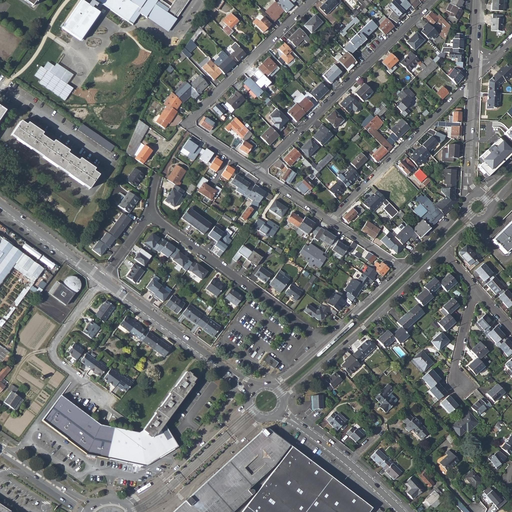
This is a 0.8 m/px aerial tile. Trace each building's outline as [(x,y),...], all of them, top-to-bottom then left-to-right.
[(81,0),(62,28),(80,41),(99,13),(95,10),(92,8),(81,0)] [(97,0),(97,1),(100,3),(128,22),(138,7),(135,5),(128,0),(97,0)] [(161,0),(155,0),(168,8),(170,6),(161,0)] [(173,0),(170,6),(168,8),(166,12),(176,19),(188,0),(173,0)] [(217,11),(223,1),(221,0),(217,0),(208,14),(211,16),(216,10),(217,11)] [(286,12),(293,5),(287,0),(279,0),(279,1),(278,0),(274,0),(275,2),(284,10),(286,12)] [(326,15),(338,3),(334,0),(327,0),(319,8),(326,15)] [(407,15),(413,10),(403,0),(401,0),(397,5),(407,15)] [(405,0),(414,9),(420,2),(418,0),(405,0)] [(451,0),(449,4),(462,10),(464,7),(461,5),(464,1),(463,1),(463,0),(451,0)] [(492,0),(493,3),(492,3),(491,10),(502,11),(503,2),(507,2),(506,0),(492,0)] [(278,16),(284,10),(275,2),(264,13),(273,22),(276,19),(276,18),(278,16)] [(462,10),(449,4),(449,3),(446,10),(451,13),(447,20),(455,24),(462,11),(462,10)] [(356,16),(364,7),(362,5),(355,11),(354,9),(352,12),(353,13),(356,16)] [(273,22),(264,13),(260,9),(258,11),(261,14),(252,23),(262,33),(273,22)] [(435,16),(434,15),(431,12),(424,19),(428,23),(430,26),(436,21),(440,25),(441,23),(446,28),(449,25),(439,14),(437,16),(436,15),(435,16)] [(230,29),(238,21),(230,14),(223,21),(226,25),(225,26),(223,28),(222,29),(229,36),(233,31),(230,29)] [(208,15),(200,27),(201,29),(210,18),(208,15)] [(311,33),(322,22),(315,15),(304,25),(311,33)] [(375,24),(377,27),(386,18),(384,16),(381,19),(381,18),(375,24)] [(385,35),(394,26),(386,18),(377,27),(384,34),(385,35)] [(502,31),(502,19),(491,18),(491,22),(492,22),(491,31),(502,31)] [(342,29),(338,25),(334,22),(331,25),(339,33),(342,29)] [(430,26),(428,23),(424,26),(425,28),(421,32),(428,40),(432,36),(434,39),(439,34),(430,26)] [(307,43),(310,39),(299,28),(288,39),(289,41),(286,44),(291,50),(295,46),(295,47),(303,39),(307,43)] [(198,29),(190,40),(193,42),(201,31),(198,29)] [(414,50),(424,41),(417,33),(412,38),(411,37),(406,42),(414,50)] [(462,39),(462,34),(455,34),(454,39),(453,39),(452,48),(442,47),(440,52),(445,53),(448,53),(462,53),(462,49),(463,49),(463,39),(462,39)] [(190,40),(181,52),(186,57),(197,46),(193,42),(190,40)] [(234,52),(228,57),(235,64),(237,62),(236,61),(244,53),(238,47),(239,47),(235,42),(229,47),(234,52)] [(291,50),(286,44),(284,43),(278,49),(283,54),(280,56),(287,64),(296,55),(291,50)] [(66,99),(74,87),(55,76),(61,65),(57,63),(64,53),(49,44),(38,63),(41,65),(35,75),(41,79),(39,83),(66,99)] [(360,59),(367,52),(360,45),(356,49),(355,48),(348,54),(354,60),(355,60),(358,57),(360,59)] [(316,56),(321,51),(318,47),(313,52),(316,56)] [(181,52),(177,58),(180,62),(186,57),(181,52)] [(354,60),(348,54),(346,52),(342,56),(337,61),(346,69),(348,71),(353,66),(351,64),(351,63),(354,60)] [(425,67),(422,63),(410,52),(407,55),(408,56),(400,63),(408,71),(417,63),(423,70),(423,69),(425,67)] [(236,61),(237,62),(245,54),(244,53),(236,61)] [(462,68),(463,53),(462,53),(448,53),(448,58),(455,58),(457,58),(457,62),(456,61),(455,65),(456,65),(462,68)] [(212,54),(208,57),(210,59),(214,64),(217,61),(213,58),(215,57),(212,54)] [(388,70),(398,61),(390,54),(381,63),(388,70)] [(226,55),(217,63),(226,72),(235,64),(228,57),(226,55)] [(432,60),(429,57),(422,63),(425,67),(426,66),(432,60)] [(276,66),(268,58),(257,69),(265,77),(269,74),(271,76),(279,69),(276,66)] [(439,67),(442,64),(435,58),(432,60),(438,66),(439,67)] [(222,72),(214,64),(210,59),(202,67),(214,80),(222,72)] [(426,66),(432,72),(438,66),(432,60),(426,66)] [(508,77),(511,73),(511,67),(508,63),(501,70),(500,69),(497,72),(505,80),(506,81),(509,78),(508,77)] [(330,83),(340,73),(333,65),(323,76),(330,83)] [(428,75),(432,72),(426,66),(425,67),(423,69),(428,75)] [(456,85),(464,75),(461,73),(454,67),(448,76),(456,85)] [(417,75),(422,81),(428,75),(423,69),(423,70),(417,75)] [(493,77),(489,81),(488,93),(500,93),(500,85),(505,80),(497,72),(493,76),(493,77)] [(258,88),(263,83),(254,73),(248,78),(249,79),(258,88)] [(189,85),(195,91),(199,95),(201,92),(200,92),(208,85),(199,76),(189,85)] [(287,84),(289,85),(295,79),(293,77),(287,84)] [(249,79),(236,92),(244,100),(246,98),(244,96),(250,90),(257,97),(258,95),(261,98),(264,94),(258,88),(249,79)] [(424,82),(431,90),(432,89),(433,87),(426,80),(424,82)] [(185,81),(173,93),(181,102),(182,103),(195,91),(189,85),(185,81)] [(317,101),(328,90),(321,83),(310,94),(317,101)] [(363,101),(373,92),(364,83),(360,88),(361,88),(355,94),(363,101)] [(409,104),(412,101),(411,100),(415,95),(411,92),(406,86),(404,88),(397,95),(402,100),(396,106),(401,112),(404,116),(409,112),(406,108),(409,105),(409,104)] [(442,99),(449,93),(443,87),(436,93),(442,99)] [(169,108),(170,107),(176,111),(181,102),(173,93),(172,92),(163,104),(166,106),(169,108)] [(234,110),(244,100),(236,92),(231,97),(232,97),(226,103),(234,110)] [(499,102),(500,93),(488,93),(487,100),(487,103),(486,102),(486,109),(491,109),(491,108),(496,108),(496,102),(499,102)] [(351,94),(349,96),(348,96),(340,104),(349,112),(352,109),(355,112),(358,112),(360,110),(360,107),(356,103),(358,102),(351,94)] [(306,111),(313,105),(302,95),(294,103),(296,104),(303,112),(305,110),(306,111)] [(225,112),(227,109),(223,106),(217,100),(215,102),(225,112)] [(385,107),(386,105),(382,102),(372,112),(376,116),(385,107)] [(227,109),(231,113),(234,110),(226,103),(223,106),(227,109)] [(305,113),(303,112),(296,104),(291,108),(287,113),(289,115),(290,115),(292,117),(291,117),(296,122),(305,113)] [(166,106),(155,122),(164,129),(168,123),(169,124),(177,112),(176,111),(170,107),(169,108),(166,106)] [(378,118),(387,109),(385,107),(376,116),(378,118)] [(335,128),(343,120),(334,111),(325,119),(335,128)] [(461,123),(461,112),(452,112),(452,116),(449,116),(449,122),(460,123),(461,123)] [(383,123),(378,118),(376,116),(374,118),(369,122),(364,128),(381,145),(388,152),(392,147),(384,139),(373,129),(375,127),(377,129),(383,123)] [(209,131),(214,124),(203,117),(199,124),(209,131)] [(244,126),(241,124),(235,117),(234,119),(225,128),(228,131),(231,128),(242,139),(248,131),(244,126)] [(283,133),(290,126),(283,119),(272,129),(278,136),(280,137),(284,134),(283,133)] [(398,139),(410,128),(401,119),(390,130),(398,139)] [(139,120),(134,133),(142,138),(148,127),(139,120)] [(83,185),(84,184),(90,188),(99,175),(93,171),(94,169),(80,159),(78,161),(67,153),(68,151),(54,141),(52,143),(41,135),(43,133),(28,123),(26,125),(21,121),(12,134),(18,138),(17,139),(31,149),(32,148),(44,156),(43,157),(57,167),(58,166),(70,174),(69,175),(83,185)] [(460,123),(449,122),(443,122),(443,127),(447,127),(447,136),(453,139),(453,138),(457,138),(457,136),(461,136),(462,127),(460,127),(460,123)] [(78,130),(111,151),(115,145),(82,124),(78,130)] [(330,138),(332,135),(321,125),(318,128),(319,130),(320,131),(317,133),(316,133),(312,137),(322,146),(325,143),(324,142),(329,137),(330,138)] [(278,136),(272,129),(270,127),(260,137),(268,145),(278,136)] [(373,129),(384,139),(375,130),(377,129),(375,127),(373,129)] [(242,139),(241,139),(244,141),(239,147),(242,149),(241,150),(247,154),(251,147),(253,149),(256,145),(251,141),(250,142),(249,141),(248,143),(249,143),(248,144),(245,142),(251,134),(249,131),(248,131),(242,139)] [(134,133),(125,153),(131,156),(142,138),(134,133)] [(354,142),(359,137),(357,134),(351,139),(354,142)] [(308,157),(318,147),(310,139),(300,149),(308,157)] [(511,152),(499,139),(479,157),(483,162),(478,167),(487,177),(511,153),(511,152)] [(187,149),(188,150),(198,157),(205,148),(195,141),(189,149),(188,148),(187,149)] [(144,145),(134,159),(143,164),(152,151),(144,145)] [(376,162),(388,152),(381,145),(376,150),(375,148),(369,154),(376,162)] [(458,149),(458,145),(448,145),(448,150),(442,150),(441,161),(442,162),(453,162),(453,158),(457,158),(458,152),(456,152),(456,150),(458,149)] [(209,146),(207,150),(216,156),(218,153),(209,146)] [(425,159),(429,155),(430,154),(421,146),(412,154),(409,158),(417,167),(421,163),(425,159)] [(298,158),(301,155),(294,148),(283,160),(289,166),(296,160),(297,161),(299,159),(298,158)] [(325,165),(332,157),(328,153),(316,166),(317,167),(314,169),(318,172),(325,165)] [(357,169),(367,160),(360,153),(350,163),(357,169)] [(220,158),(216,156),(209,168),(215,172),(222,163),(218,161),(220,158)] [(406,175),(414,166),(405,158),(397,166),(406,175)] [(281,170),(284,165),(278,159),(272,165),(281,170)] [(314,169),(310,164),(304,159),(303,160),(301,162),(312,172),(312,173),(314,175),(318,172),(314,169)] [(176,165),(167,180),(175,185),(178,187),(181,183),(179,182),(185,171),(176,165)] [(228,180),(235,168),(232,166),(230,168),(227,166),(221,175),(228,180)] [(356,178),(359,175),(350,166),(346,169),(348,170),(341,177),(349,184),(355,178),(356,178)] [(134,168),(125,180),(134,187),(143,175),(134,168)] [(285,181),(292,171),(288,168),(280,181),(284,183),(285,181)] [(421,182),(426,177),(419,169),(413,175),(421,182)] [(455,185),(455,170),(444,169),(444,184),(446,185),(446,188),(455,189),(455,185)] [(289,184),(296,174),(292,171),(285,181),(289,184)] [(242,195),(243,194),(247,196),(253,187),(249,185),(250,184),(236,175),(230,183),(237,188),(235,191),(242,195)] [(309,190),(315,184),(312,180),(308,176),(301,182),(300,181),(295,186),(303,194),(305,195),(306,196),(310,192),(309,190)] [(197,192),(204,196),(209,188),(205,185),(208,181),(202,177),(196,186),(199,189),(197,192)] [(342,190),(345,186),(339,180),(328,190),(336,198),(343,191),(342,190)] [(385,182),(394,192),(396,191),(386,181),(385,182)] [(379,189),(388,198),(394,192),(385,182),(379,189)] [(191,184),(186,192),(190,195),(196,187),(191,184)] [(178,187),(175,185),(169,193),(166,197),(167,197),(164,201),(174,208),(184,191),(178,187)] [(260,189),(254,185),(253,187),(247,196),(247,197),(252,201),(250,204),(251,204),(252,205),(253,205),(258,207),(258,203),(263,196),(265,197),(268,193),(264,190),(261,189),(260,189)] [(212,197),(215,199),(221,190),(216,186),(213,190),(209,188),(204,196),(210,200),(212,197)] [(441,188),(441,192),(445,196),(439,202),(438,202),(434,205),(444,215),(458,201),(454,197),(455,189),(446,188),(441,188)] [(372,213),(385,199),(377,191),(373,194),(375,195),(373,197),(370,199),(369,197),(363,203),(372,213)] [(128,192),(118,206),(127,213),(134,205),(139,199),(128,192)] [(444,215),(434,205),(427,198),(421,205),(427,211),(420,218),(422,220),(430,228),(444,215)] [(274,200),(268,209),(281,218),(287,207),(279,202),(278,203),(274,200)] [(213,202),(210,207),(221,213),(224,209),(213,202)] [(359,205),(356,208),(355,206),(342,218),(347,222),(359,211),(361,214),(364,211),(359,205)] [(245,210),(240,217),(244,221),(252,210),(251,209),(249,208),(248,207),(245,210)] [(189,208),(181,218),(192,226),(200,216),(189,208)] [(401,218),(405,215),(400,210),(398,212),(396,214),(401,218)] [(293,225),(291,228),(296,230),(297,228),(302,220),(291,212),(286,220),(293,225)] [(122,213),(107,233),(116,240),(130,220),(122,213)] [(200,216),(192,226),(203,235),(211,225),(200,216)] [(302,220),(297,228),(307,235),(314,224),(305,217),(302,220)] [(419,238),(430,228),(422,220),(412,230),(417,236),(419,238)] [(500,252),(502,250),(504,254),(511,246),(511,220),(492,241),(495,244),(494,245),(500,252)] [(374,224),(373,225),(367,221),(361,230),(374,239),(383,225),(381,222),(377,228),(376,227),(377,226),(374,224)] [(417,236),(412,230),(410,228),(407,225),(400,231),(408,239),(411,235),(414,239),(417,236)] [(214,226),(208,235),(217,242),(224,232),(214,226)] [(318,241),(319,239),(329,246),(335,237),(320,228),(314,238),(318,241)] [(224,232),(217,242),(215,245),(220,249),(216,254),(220,257),(232,240),(229,238),(231,235),(225,231),(224,232)] [(408,239),(400,231),(394,237),(396,239),(402,245),(405,242),(408,245),(411,242),(408,239)] [(156,251),(157,249),(163,240),(152,232),(144,244),(151,249),(152,247),(156,251)] [(107,233),(100,242),(109,249),(110,249),(112,246),(111,245),(116,240),(107,233)] [(397,254),(404,247),(402,245),(396,239),(394,237),(391,234),(388,237),(386,235),(380,240),(388,249),(390,249),(390,248),(396,254),(397,254)] [(0,243),(0,284),(13,267),(15,263),(23,254),(3,239),(0,243)] [(168,257),(169,256),(175,248),(176,247),(164,239),(163,240),(157,249),(168,257)] [(338,240),(331,250),(342,257),(345,252),(348,248),(341,244),(342,243),(338,240)] [(100,242),(99,241),(93,251),(101,257),(105,251),(106,252),(109,249),(100,242)] [(350,253),(356,244),(353,242),(346,251),(350,253)] [(301,256),(309,262),(318,248),(310,243),(309,246),(305,244),(300,253),(302,254),(301,256)] [(241,255),(247,259),(252,252),(243,245),(233,259),(237,261),(241,255)] [(469,266),(472,263),(475,266),(481,260),(478,257),(478,258),(466,245),(459,251),(459,253),(459,254),(469,266)] [(152,261),(147,258),(150,255),(140,248),(138,251),(139,252),(134,259),(148,268),(152,261)] [(171,259),(182,268),(188,260),(177,252),(178,250),(175,248),(169,256),(172,258),(171,259)] [(318,248),(309,262),(307,264),(312,267),(313,264),(320,268),(327,257),(322,255),(324,252),(318,248)] [(253,264),(256,266),(257,264),(262,257),(253,251),(252,252),(247,259),(242,266),(247,269),(251,263),(253,265),(253,264)] [(43,255),(40,259),(52,269),(55,264),(43,255)] [(373,255),(364,264),(367,266),(376,272),(378,273),(382,276),(390,266),(387,264),(385,266),(381,263),(379,265),(376,262),(374,265),(377,267),(374,269),(373,268),(374,267),(370,264),(377,257),(373,255)] [(207,272),(193,261),(187,269),(201,280),(207,272)] [(0,325),(1,327),(37,279),(15,263),(13,267),(31,280),(1,321),(0,320),(0,325)] [(484,281),(488,277),(491,280),(495,276),(496,275),(494,272),(492,274),(483,263),(475,270),(480,275),(479,276),(484,281)] [(131,271),(126,277),(135,283),(144,271),(135,265),(133,264),(130,269),(131,271)] [(265,283),(272,274),(261,266),(257,271),(254,275),(265,283)] [(367,266),(362,274),(372,281),(373,281),(375,278),(373,277),(376,272),(367,266)] [(278,272),(269,285),(273,288),(273,287),(276,288),(275,290),(279,294),(288,282),(287,278),(284,276),(284,273),(279,274),(278,272)] [(63,284),(57,280),(48,293),(67,305),(83,282),(70,273),(63,284)] [(362,285),(365,288),(369,283),(370,284),(372,281),(362,274),(362,273),(356,281),(362,285)] [(438,283),(440,285),(446,292),(456,282),(450,275),(445,279),(444,278),(438,283)] [(495,294),(498,292),(500,295),(506,289),(508,288),(505,285),(504,287),(495,276),(491,280),(486,284),(495,294)] [(161,285),(152,278),(146,287),(152,291),(151,292),(154,294),(161,286),(161,285)] [(355,298),(359,292),(361,289),(363,291),(365,288),(362,285),(356,281),(352,278),(344,290),(347,292),(345,296),(351,301),(354,297),(355,298)] [(423,287),(425,289),(430,294),(432,293),(440,285),(438,283),(434,278),(423,287)] [(212,279),(205,289),(216,297),(225,285),(220,281),(218,284),(216,282),(216,281),(212,279)] [(291,284),(284,293),(295,301),(302,292),(299,289),(299,290),(291,284)] [(170,292),(161,286),(154,294),(154,295),(157,298),(158,297),(163,301),(170,292)] [(231,289),(225,298),(235,306),(242,297),(231,289)] [(425,289),(415,298),(422,306),(433,297),(430,294),(425,289)] [(503,301),(502,302),(508,308),(511,304),(511,295),(506,289),(500,295),(499,296),(503,301)] [(334,293),(326,303),(338,311),(341,307),(341,306),(342,304),(344,305),(346,301),(343,299),(336,294),(334,293)] [(171,310),(172,309),(178,313),(184,304),(172,295),(165,306),(171,310)] [(452,298),(442,307),(448,314),(448,315),(459,306),(452,298)] [(99,311),(95,316),(104,323),(108,317),(107,316),(114,307),(106,301),(101,307),(101,306),(98,310),(99,311)] [(195,324),(196,324),(199,326),(206,317),(192,307),(189,304),(182,313),(185,316),(192,321),(192,322),(195,324)] [(323,320),(327,315),(328,315),(331,312),(321,305),(317,311),(309,304),(305,310),(305,312),(311,317),(314,317),(319,321),(323,320)] [(411,309),(406,314),(413,322),(424,313),(417,305),(412,310),(411,309)] [(442,307),(441,306),(436,311),(443,318),(448,314),(442,307)] [(396,322),(401,327),(404,331),(408,327),(413,322),(406,314),(396,322)] [(443,318),(437,323),(444,331),(449,326),(450,327),(455,322),(448,315),(448,314),(443,318)] [(485,331),(483,332),(486,335),(492,329),(490,326),(493,324),(485,315),(476,322),(485,331)] [(120,325),(118,327),(125,332),(126,330),(165,358),(171,349),(148,332),(148,333),(139,326),(139,325),(132,320),(132,321),(126,316),(120,325)] [(203,329),(202,329),(213,337),(220,327),(206,317),(199,326),(203,329)] [(91,338),(99,327),(91,321),(83,332),(91,338)] [(392,336),(395,339),(399,344),(409,336),(407,334),(404,331),(401,327),(398,330),(397,330),(393,333),(394,334),(392,336)] [(496,343),(495,344),(497,347),(498,346),(503,342),(500,339),(503,337),(498,331),(499,330),(496,327),(492,329),(486,335),(485,335),(488,338),(490,337),(496,343)] [(387,331),(377,340),(384,348),(395,339),(392,336),(387,331)] [(432,338),(433,339),(440,333),(439,331),(432,338)] [(433,339),(431,341),(438,349),(442,345),(443,346),(448,341),(441,332),(440,333),(433,339)] [(357,350),(354,353),(361,361),(377,346),(370,338),(367,341),(366,340),(356,349),(357,350)] [(503,342),(498,346),(507,356),(511,351),(511,344),(509,342),(509,343),(506,339),(503,342)] [(470,350),(477,358),(478,360),(488,351),(480,343),(475,347),(474,346),(470,350)] [(73,356),(73,357),(76,360),(83,351),(74,344),(68,352),(73,356)] [(419,367),(420,366),(424,370),(432,363),(422,351),(412,359),(419,367)] [(346,361),(341,365),(350,375),(360,365),(359,364),(362,361),(361,361),(354,353),(351,355),(350,355),(345,359),(346,361)] [(81,362),(90,369),(89,370),(100,377),(106,368),(96,360),(96,361),(86,354),(81,362)] [(267,355),(263,361),(274,369),(278,363),(267,355)] [(473,360),(468,365),(475,375),(484,366),(478,360),(477,358),(474,361),(473,360)] [(410,361),(421,373),(424,370),(420,366),(419,367),(412,359),(410,361)] [(391,364),(383,372),(386,376),(394,368),(391,364)] [(0,372),(0,392),(5,386),(0,382),(4,379),(12,369),(11,367),(10,369),(6,365),(0,372)] [(122,378),(110,369),(103,379),(114,387),(116,385),(120,388),(120,387),(126,392),(132,383),(123,376),(122,378)] [(430,370),(421,378),(430,388),(437,383),(440,380),(435,375),(434,375),(430,370)] [(327,383),(324,385),(329,391),(342,380),(335,372),(326,381),(327,383)] [(200,383),(187,375),(143,432),(154,440),(166,431),(200,383)] [(428,390),(436,399),(437,400),(446,393),(437,383),(430,388),(428,390)] [(10,393),(3,403),(16,411),(24,400),(21,398),(21,397),(16,393),(18,389),(12,384),(7,391),(10,393)] [(382,405),(380,408),(385,413),(396,401),(389,394),(393,390),(388,384),(374,398),(381,404),(382,405)] [(491,389),(486,394),(494,402),(504,392),(498,386),(498,385),(492,390),(491,389)] [(322,395),(312,396),(312,410),(322,409),(322,395)] [(143,432),(138,433),(100,425),(61,396),(42,420),(87,454),(145,467),(164,455),(178,447),(166,431),(154,440),(143,432)] [(448,396),(440,403),(449,413),(457,407),(452,402),(453,401),(448,396)] [(480,399),(471,407),(478,415),(487,407),(488,408),(491,405),(486,400),(483,403),(480,399)] [(336,431),(340,427),(342,430),(346,426),(344,423),(336,415),(335,415),(333,412),(326,420),(329,422),(328,423),(336,431)] [(336,415),(344,423),(347,421),(338,412),(336,415)] [(456,431),(455,432),(459,436),(466,430),(468,432),(478,423),(468,412),(452,426),(456,431)] [(409,432),(411,430),(421,440),(429,432),(414,417),(413,418),(409,414),(402,421),(406,425),(404,427),(409,432)] [(352,428),(346,433),(355,442),(362,435),(356,429),(354,430),(352,428)] [(286,442),(268,429),(263,429),(201,486),(176,509),(172,511),(232,511),(253,493),(253,491),(252,490),(250,489),(249,490),(248,489),(274,466),(290,445),(286,442)] [(509,439),(502,448),(510,455),(511,452),(511,435),(509,439)] [(367,511),(371,507),(291,447),(241,511),(367,511)] [(379,466),(380,465),(383,468),(388,461),(386,459),(387,458),(378,449),(370,457),(379,466)] [(447,456),(439,463),(446,471),(450,468),(450,469),(458,461),(449,450),(445,453),(447,456)] [(491,454),(488,458),(497,469),(501,465),(499,464),(502,461),(503,462),(506,457),(498,450),(493,456),(491,454)] [(385,470),(384,471),(393,480),(401,472),(392,463),(391,464),(388,461),(383,468),(385,470)] [(424,467),(416,474),(429,488),(433,483),(424,473),(426,470),(424,467)] [(472,471),(465,477),(474,488),(482,482),(472,471)] [(411,489),(407,493),(412,499),(417,495),(418,495),(424,490),(411,477),(405,482),(411,489)] [(436,483),(427,492),(430,495),(437,488),(439,486),(442,483),(440,480),(437,483),(436,483)] [(490,481),(484,485),(486,489),(489,486),(492,484),(490,481)] [(422,502),(423,504),(427,508),(432,503),(434,505),(439,500),(437,498),(442,493),(439,490),(437,488),(430,495),(425,499),(422,502)] [(459,501),(455,504),(462,511),(468,511),(465,508),(459,501)] [(13,511),(0,503),(0,511),(13,511)] [(511,511),(511,508),(507,503),(502,508),(505,511),(511,511)]
